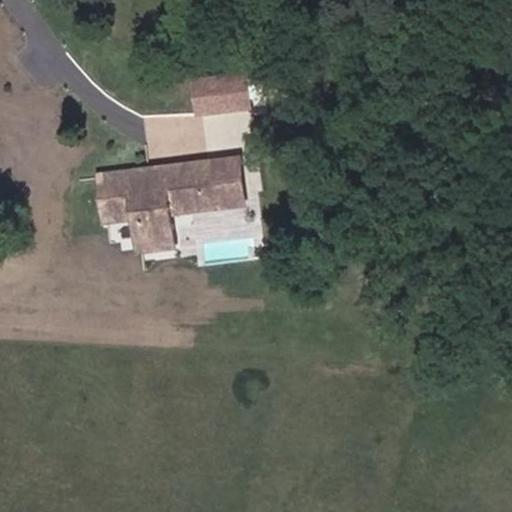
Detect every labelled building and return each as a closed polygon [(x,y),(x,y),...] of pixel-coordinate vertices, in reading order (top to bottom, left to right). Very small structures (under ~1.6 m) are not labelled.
[(252,101),(249,67),(219,69),(222,103),(252,101)] [(222,103),(219,69),(203,71),(206,104),(222,103)] [(210,154),(213,181),(215,201),(244,198),(240,152),(210,154)] [(151,159),(105,163),(110,218),(141,216),(142,238),(180,234),(178,204),(176,185),(213,181),(210,154),(165,157),(165,165),(151,165),(151,159)] [(215,201),(213,181),(176,185),(178,204),(215,201)] [(181,242),(180,234),(142,238),(142,246),(181,242)]
